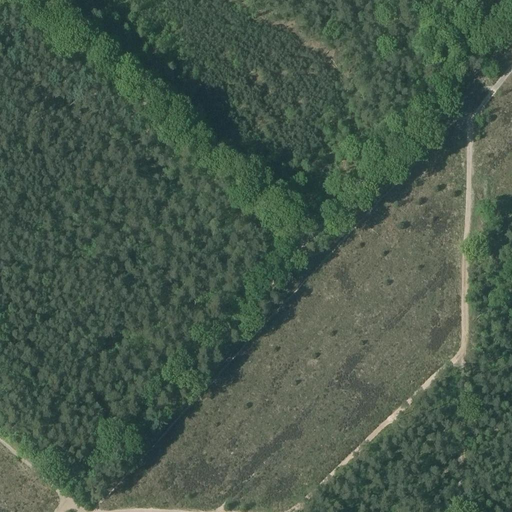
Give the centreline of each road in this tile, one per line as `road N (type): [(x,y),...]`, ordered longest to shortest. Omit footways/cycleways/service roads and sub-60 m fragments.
road 1 (track): [(58,511),(511,20)]
road 2 (track): [(303,244),(15,0)]
road 3 (track): [(462,353),(467,131),(511,67)]
road 4 (track): [(289,511),(462,353)]
road 5 (track): [(458,511),(462,353)]
